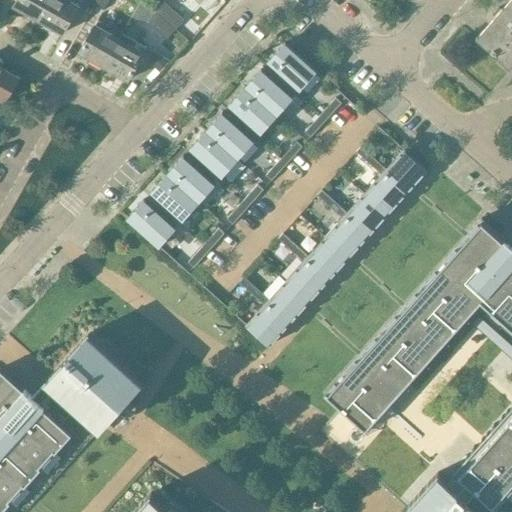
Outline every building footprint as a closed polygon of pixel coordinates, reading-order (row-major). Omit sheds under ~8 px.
[(49,0),(17,0),(14,6),(38,20),(49,0)] [(62,34),(81,1),(79,0),(67,0),(66,0),(49,0),(38,20),(62,34)] [(103,11),(109,0),(95,0),(93,5),(103,11)] [(509,68),(511,64),(511,0),(509,0),(501,10),(498,7),(492,15),(494,17),(476,38),(509,68)] [(184,20),(164,2),(156,12),(176,30),(184,20)] [(176,30),(156,12),(147,21),(167,39),(176,30)] [(103,67),(119,39),(105,31),(108,26),(98,20),(79,53),(103,67)] [(128,81),(146,48),(136,42),(133,47),(119,39),(103,67),(128,81)] [(316,71),(284,42),(267,61),(299,89),(316,71)] [(161,57),(153,65),(160,71),(168,63),(161,57)] [(0,100),(4,103),(18,78),(0,68),(0,100)] [(292,97),(260,68),(244,87),(276,115),(292,97)] [(276,115),(244,87),(228,104),(260,133),(276,115)] [(325,120),(341,103),(335,97),(320,115),(325,120)] [(253,140),(221,112),(205,130),(237,159),(253,140)] [(310,137),(325,120),(320,115),(304,132),(310,137)] [(237,159),(205,130),(189,148),(221,176),(237,159)] [(287,163),(302,146),(296,141),(281,158),(287,163)] [(373,158),(360,146),(355,151),(368,163),(373,158)] [(405,193),(426,170),(403,149),(385,168),(383,171),(405,193)] [(214,184),(182,155),(166,174),(198,202),(214,184)] [(271,181),(287,163),(281,158),(265,175),(271,181)] [(405,193),(383,171),(385,168),(373,158),(368,163),(380,174),(363,193),(386,214),(405,193)] [(198,202),(166,174),(150,191),(182,220),(198,202)] [(247,207),(263,190),(257,184),(242,201),(247,207)] [(334,201),(321,189),(316,195),(329,206),(334,201)] [(367,236),(386,214),(363,193),(346,212),(344,215),(367,236)] [(175,227),(143,199),(126,218),(158,246),(175,227)] [(232,224),(247,207),(242,201),(226,219),(232,224)] [(367,236),(344,215),(346,212),(334,201),(329,206),(341,217),(324,237),(347,258),(367,236)] [(487,511),(511,485),(511,246),(480,218),(323,393),(340,408),(319,430),(405,507),(400,511),(487,511)] [(208,250),(224,233),(218,228),(202,245),(208,250)] [(295,244),(282,233),(277,238),(290,250),(295,244)] [(328,279),(347,258),(324,237),(307,255),(305,258),(328,279)] [(328,279),(305,258),(307,255),(295,244),(290,250),(302,261),(285,280),(309,301),(328,279)] [(199,260),(208,250),(202,245),(187,262),(193,268),(199,260)] [(256,288),(243,276),(238,282),(251,293),(256,288)] [(289,322),(309,301),(285,280),(268,299),(266,302),(289,322)] [(289,322),(266,302),(268,299),(256,288),(251,293),(263,304),(245,324),(269,345),(289,322)] [(0,511),(24,511),(98,431),(142,382),(87,334),(31,396),(23,389),(23,390),(0,369),(0,511)] [(171,511),(150,493),(132,511),(171,511)]
